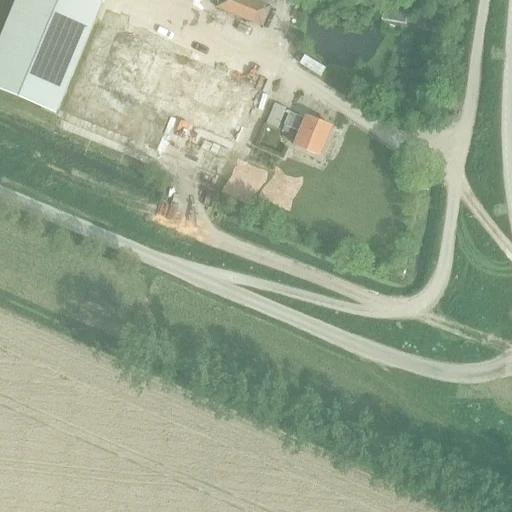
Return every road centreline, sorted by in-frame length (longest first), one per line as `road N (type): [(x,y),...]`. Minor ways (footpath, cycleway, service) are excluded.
road 1 (unclassified): [(511,365),(468,375),(390,358),(0,195)]
road 2 (unknown): [(453,187),(276,73),(234,56)]
